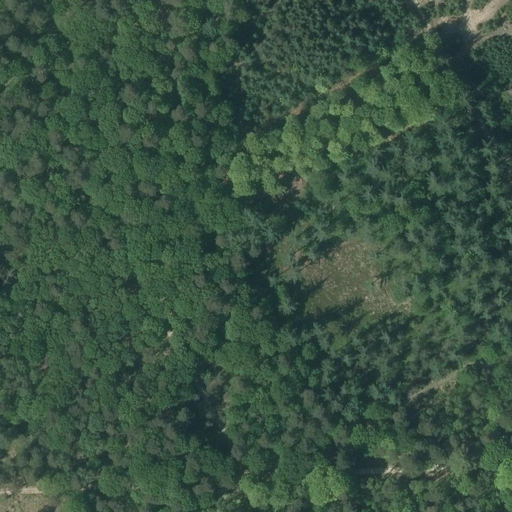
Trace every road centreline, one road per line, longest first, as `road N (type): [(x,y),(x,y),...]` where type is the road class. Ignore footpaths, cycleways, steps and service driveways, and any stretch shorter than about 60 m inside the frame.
road 1 (track): [(239,480),(237,459),(136,280),(128,251),(168,111),(158,0)]
road 2 (track): [(280,476),(440,384),(511,357)]
road 3 (track): [(0,492),(239,480)]
road 4 (track): [(511,465),(280,476)]
road 5 (track): [(511,190),(409,0)]
